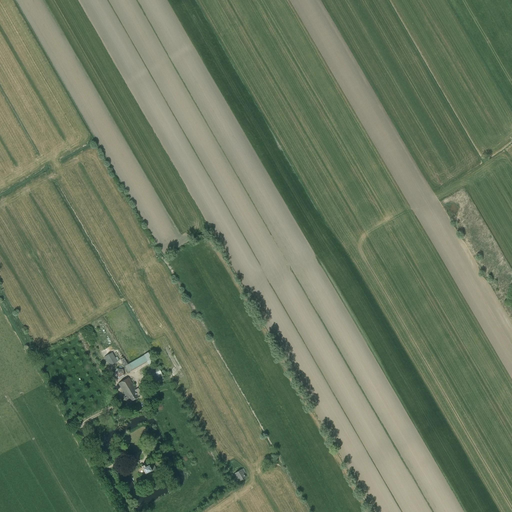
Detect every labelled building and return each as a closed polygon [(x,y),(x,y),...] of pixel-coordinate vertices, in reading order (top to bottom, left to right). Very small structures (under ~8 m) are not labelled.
[(109,366),(117,362),(112,352),(104,357),(109,366)] [(128,373),(147,362),(144,355),(128,365),(126,361),(126,362),(124,358),(120,360),(124,367),(127,372),(128,372),(128,373)] [(153,382),(162,376),(157,367),(147,373),(153,382)] [(118,379),(124,376),(123,370),(116,369),(114,375),(118,379)] [(136,389),(128,377),(118,384),(126,397),(124,398),(127,403),(130,401),(131,402),(138,397),(138,396),(141,394),(138,388),(136,389)] [(145,467),(144,465),(142,466),(145,474),(151,471),(152,472),(156,470),(155,468),(153,469),(152,466),(150,468),(149,465),(145,467)] [(239,481),(245,477),(243,473),(245,472),(243,468),(234,474),(239,481)]
